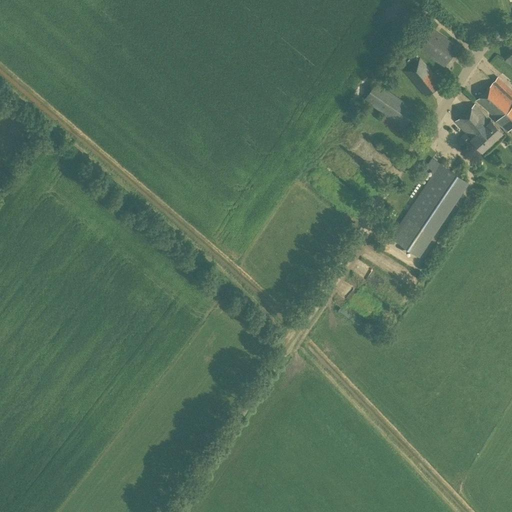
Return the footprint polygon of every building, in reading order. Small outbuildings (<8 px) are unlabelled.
[(444,67),(458,46),(423,22),(409,42),(444,67)] [(511,49),(507,57),(496,50),(495,52),(491,58),(511,73),(511,49)] [(425,96),(441,83),(420,58),(403,70),(425,96)] [(507,130),(511,123),(511,91),(497,78),(492,84),(475,100),(482,107),(507,130)] [(399,134),(403,129),(416,110),(376,82),(364,99),(383,114),(378,120),(399,134)] [(490,120),(474,103),(455,121),(465,132),(456,140),(462,147),(470,138),(482,151),(502,132),(490,119),(490,120)] [(419,257),(469,182),(431,157),(426,166),(432,170),(430,172),(432,173),(390,237),(419,257)] [(319,182),(328,192),(335,186),(326,176),(319,182)]
